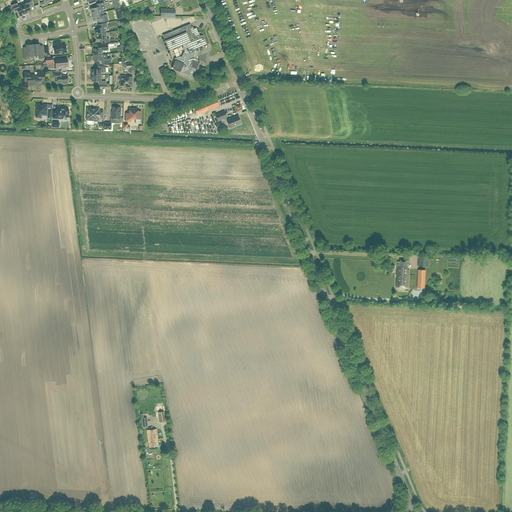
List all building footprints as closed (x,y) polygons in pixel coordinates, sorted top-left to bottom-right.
[(21,4),(25,14),(31,12),(29,6),(32,5),(30,0),(23,0),(25,3),(21,4)] [(25,14),(21,4),(18,6),(17,3),(11,5),(14,12),(17,11),(20,16),(25,14)] [(92,15),(103,12),(102,9),(105,8),(103,3),(94,5),(95,8),(90,9),(91,12),(92,13),(92,15)] [(103,12),(92,15),(93,17),(92,17),(93,21),(97,20),(98,23),(108,20),(106,14),(104,15),(103,12)] [(96,35),(106,33),(105,27),(107,27),(106,23),(98,24),(98,29),(95,30),(96,35)] [(180,73),(181,73),(188,76),(189,77),(190,77),(192,77),(193,77),(196,70),(195,69),(196,68),(199,61),(199,60),(197,60),(198,58),(197,55),(198,52),(199,51),(198,48),(202,46),(207,44),(203,35),(199,36),(199,32),(198,32),(196,28),(194,29),(192,27),(191,27),(190,24),(163,35),(163,36),(165,41),(164,41),(169,51),(182,45),(183,47),(182,48),(182,49),(182,50),(183,49),(184,50),(181,57),(180,56),(174,59),(175,61),(172,68),(172,69),(179,72),(180,73)] [(106,33),(96,35),(96,39),(100,39),(101,43),(109,42),(109,38),(106,38),(106,33)] [(62,53),(66,52),(65,45),(60,45),(60,41),(53,41),(54,46),(54,53),(59,53),(60,53),(61,53),(62,53)] [(33,45),(34,56),(39,56),(39,58),(43,58),(42,46),(39,46),(39,44),(33,45)] [(93,52),(92,52),(93,55),(102,54),(102,51),(105,50),(106,51),(108,51),(108,48),(107,44),(97,45),(97,48),(93,49),(93,52)] [(34,56),(33,45),(27,45),(27,47),(23,47),(24,59),(29,59),(29,56),(34,56)] [(102,54),(93,55),(93,58),(94,62),(102,61),(102,64),(109,63),(111,63),(110,57),(107,58),(106,54),(102,54)] [(67,58),(55,59),(56,68),(68,67),(67,65),(68,65),(68,63),(67,63),(67,58)] [(135,73),(135,68),(136,68),(136,63),(124,64),(125,68),(130,68),(130,73),(135,73)] [(91,75),(101,75),(101,72),(105,72),(105,66),(99,66),(99,69),(91,69),(91,75)] [(35,85),(35,75),(30,75),(30,72),(24,72),(24,82),(27,82),(27,86),(31,86),(31,85),(35,85)] [(35,75),(35,85),(38,85),(38,86),(41,86),(41,82),(44,82),(44,72),(38,72),(38,75),(35,75)] [(66,83),(68,83),(68,75),(61,76),(61,72),(54,72),(54,79),(56,79),(56,83),(63,83),(63,84),(66,84),(66,83)] [(101,75),(91,75),(91,81),(99,81),(99,85),(105,85),(105,81),(101,81),(101,75)] [(132,88),(132,77),(125,76),(121,76),(121,83),(120,83),(120,86),(128,86),(127,87),(132,88)] [(215,98),(204,103),(193,107),(196,115),(207,110),(218,106),(215,98)] [(51,118),(52,109),(47,109),(47,104),(36,104),(35,118),(41,118),(41,115),(47,115),(47,118),(51,118)] [(68,117),(68,109),(65,109),(65,107),(56,107),(56,111),(53,111),(53,118),(63,119),(63,117),(68,117)] [(120,119),(121,108),(113,107),(112,111),(111,111),(111,119),(120,119)] [(87,108),(86,120),(87,120),(87,124),(94,124),(94,120),(98,121),(98,119),(102,119),(103,111),(99,111),(99,109),(87,108)] [(140,119),(141,111),(137,111),(137,108),(129,108),(129,113),(126,113),(125,121),(131,121),(131,119),(140,119)] [(215,115),(217,121),(227,118),(224,111),(215,115)] [(230,128),(241,124),(238,116),(234,117),(226,120),(230,128)] [(428,267),(429,256),(418,255),(417,266),(428,267)] [(408,287),(409,270),(407,270),(407,267),(409,267),(409,261),(400,260),(400,262),(397,262),(397,270),(396,287),(408,287)] [(158,445),(157,437),(156,429),(146,430),(148,442),(149,447),(158,445)]
